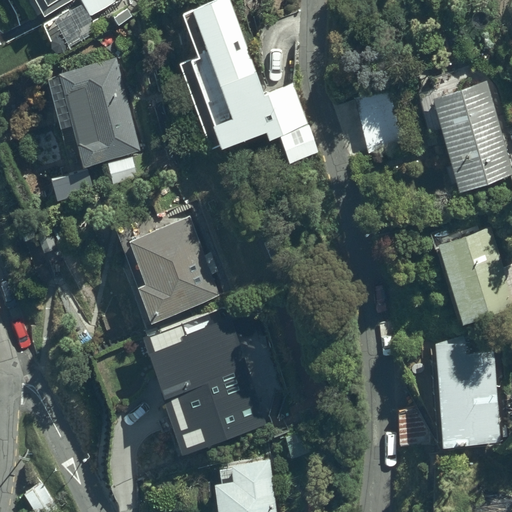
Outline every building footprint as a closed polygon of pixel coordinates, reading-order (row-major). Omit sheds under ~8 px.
[(34,0),(43,14),(66,0),(34,0)] [(83,0),(91,14),(114,0),(83,0)] [(257,68),(229,0),(210,0),(179,13),(198,59),(187,63),(212,124),(208,126),(217,150),(264,132),(268,141),(277,137),(287,162),(319,149),(292,80),(264,92),(254,69),(257,68)] [(117,56),(59,71),(82,164),(140,150),(117,56)] [(511,173),(486,81),(428,97),(455,193),(511,176),(511,173)] [(353,102),(368,154),(408,143),(393,90),(353,102)] [(205,253),(190,215),(128,239),(145,282),(137,285),(151,322),(220,295),(212,272),(220,269),(212,250),(205,253)] [(433,252),(436,251),(461,326),(511,308),(511,262),(505,265),(492,226),(485,228),(482,217),(427,235),(433,252)] [(266,422),(229,316),(180,333),(182,340),(147,352),(181,451),(266,422)] [(438,355),(444,446),(498,443),(492,351),(438,355)] [(301,430),(283,436),(290,459),(309,452),(301,430)] [(110,431),(88,441),(107,481),(129,471),(110,431)] [(231,480),(213,482),(216,511),(279,511),(272,457),(229,463),(231,480)] [(511,511),(511,457),(466,461),(469,501),(475,501),(475,511),(511,511)] [(43,483),(22,498),(31,511),(56,511),(61,509),(43,483)]
